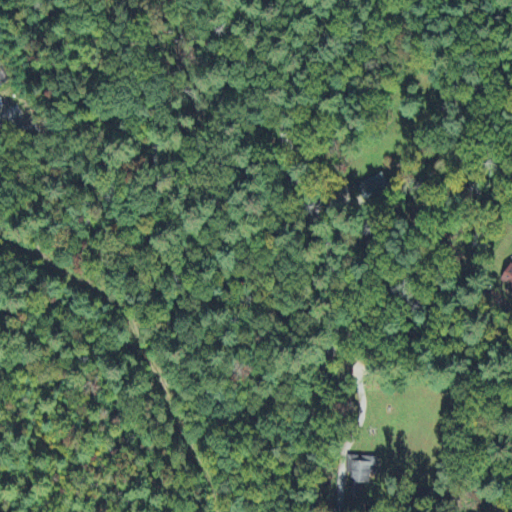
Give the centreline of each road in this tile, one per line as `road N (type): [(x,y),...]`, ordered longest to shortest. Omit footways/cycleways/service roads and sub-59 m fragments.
road 1 (track): [(217,511),(140,296),(124,279),(0,222)]
road 2 (track): [(291,511),(334,333),(333,272),(289,161)]
road 3 (residential): [(289,161),(290,110),(344,0)]
road 4 (residential): [(351,375),(511,375)]
